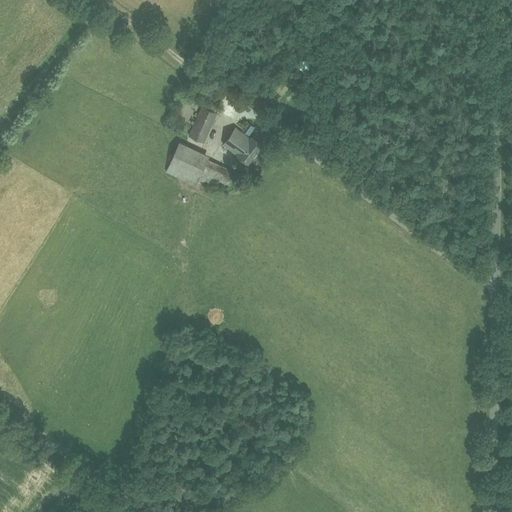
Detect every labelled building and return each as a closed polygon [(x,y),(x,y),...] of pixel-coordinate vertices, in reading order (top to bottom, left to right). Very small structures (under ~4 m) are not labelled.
[(216,109),(220,102),(204,94),(200,101),(204,103),(190,135),(205,142),(218,113),(215,111),(216,109)] [(255,127),(249,123),(243,131),(249,135),(255,127)] [(249,163),(263,143),(253,136),(251,138),(236,127),(224,143),(238,154),(249,163)] [(180,140),(166,171),(197,185),(200,178),(209,159),(210,155),(180,140)] [(260,160),(268,168),(275,161),(267,154),(260,160)] [(209,159),(200,178),(211,183),(213,177),(232,187),(238,172),(209,159)] [(219,356),(197,348),(194,347),(189,360),(215,368),(218,369),(222,357),(219,356)]
